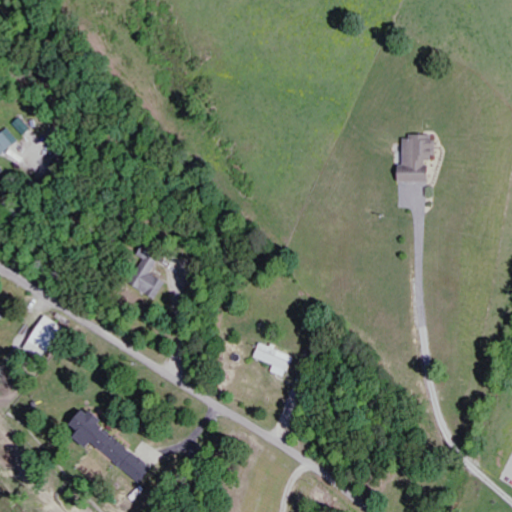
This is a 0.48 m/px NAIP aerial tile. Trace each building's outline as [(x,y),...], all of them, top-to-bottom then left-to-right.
[(29,135),(36,129),(26,117),(18,124),(29,135)] [(0,139),(0,148),(7,156),(24,141),(13,128),(0,139)] [(435,182),(435,160),(441,160),(441,140),(430,140),(430,136),(409,136),(409,165),(404,165),(404,182),(435,182)] [(0,174),(8,168),(0,156),(0,174)] [(174,281),(158,275),(166,253),(151,247),(145,262),(151,265),(142,291),(167,300),(174,281)] [(0,327),(13,313),(0,300),(0,327)] [(49,360),(70,327),(52,316),(31,349),(49,360)] [(279,366),(277,373),(291,378),(299,356),(276,347),(266,343),(260,358),(279,366)] [(106,427),(110,422),(91,406),(72,430),(96,449),(99,446),(145,484),(158,469),(106,427)]
